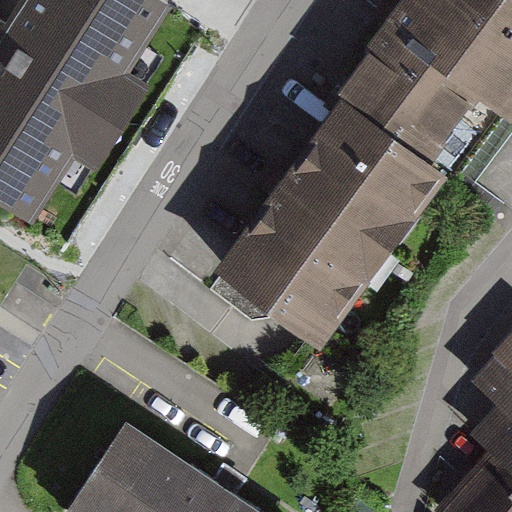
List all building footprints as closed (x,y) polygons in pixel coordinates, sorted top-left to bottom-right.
[(164,4),(158,0),(32,0),(0,50),(0,197),(27,215),(164,4)] [(511,0),(406,0),(384,32),(481,99),(511,123),(511,0)] [(481,99),(384,32),(337,99),(344,102),(433,167),(481,99)] [(344,102),(217,274),(322,351),(449,179),(433,167),(344,102)] [(500,355),(511,366),(511,337),(498,353),(500,355)] [(488,448),(511,469),(511,366),(500,355),(474,383),(500,406),(473,434),(488,448)] [(260,511),(129,424),(69,511),(260,511)] [(458,482),(445,511),(511,511),(511,469),(488,448),(458,482)]
